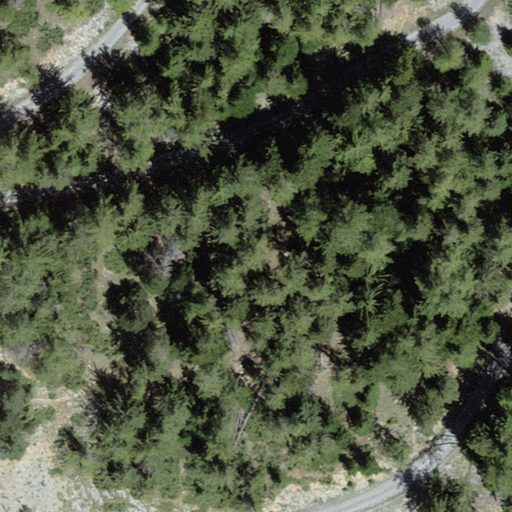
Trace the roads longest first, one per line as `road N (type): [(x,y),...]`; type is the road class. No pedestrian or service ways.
road 1 (track): [(0,189),(131,166),(283,112),(440,26),(459,0)]
road 2 (track): [(334,511),(409,477),(511,344)]
road 3 (track): [(170,0),(55,78),(0,95)]
